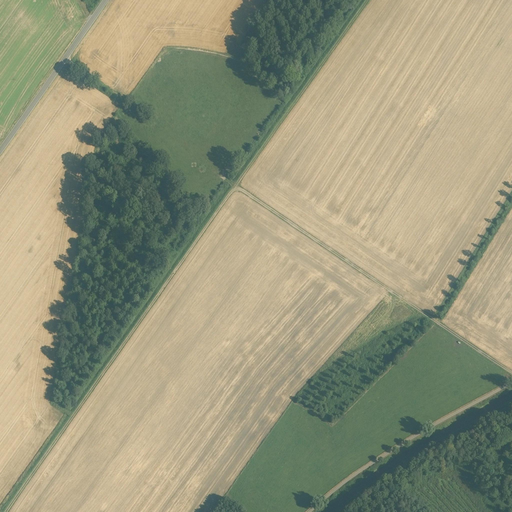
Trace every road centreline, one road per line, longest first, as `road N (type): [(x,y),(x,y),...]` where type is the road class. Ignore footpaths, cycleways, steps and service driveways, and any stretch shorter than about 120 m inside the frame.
road 1 (track): [(511,371),(235,186),(5,511)]
road 2 (track): [(309,511),(375,460),(511,381)]
road 3 (track): [(235,186),(367,0)]
road 4 (secondary): [(106,0),(0,150)]
road 5 (track): [(511,203),(434,320)]
